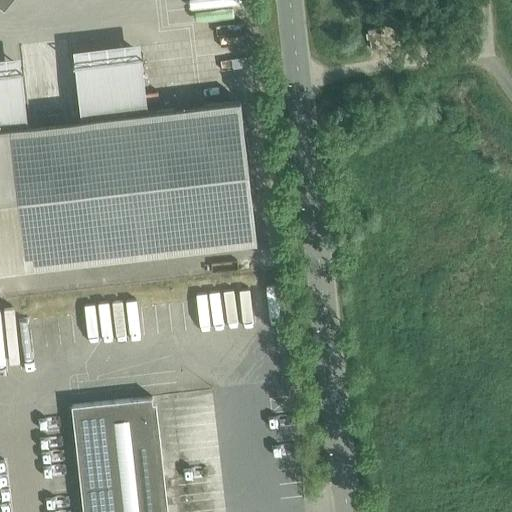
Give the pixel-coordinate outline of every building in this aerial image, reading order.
[(371,49),(383,47),(380,27),(368,29),(371,49)] [(0,269),(236,243),(256,241),(240,100),(220,102),(146,111),(82,118),(78,118),(81,142),(33,148),(30,124),(27,124),(0,127),(0,269)] [(168,324),(269,318),(267,287),(166,293),(168,324)] [(123,333),(122,301),(52,303),(53,335),(123,333)] [(165,511),(152,395),(72,404),(83,511),(165,511)]
